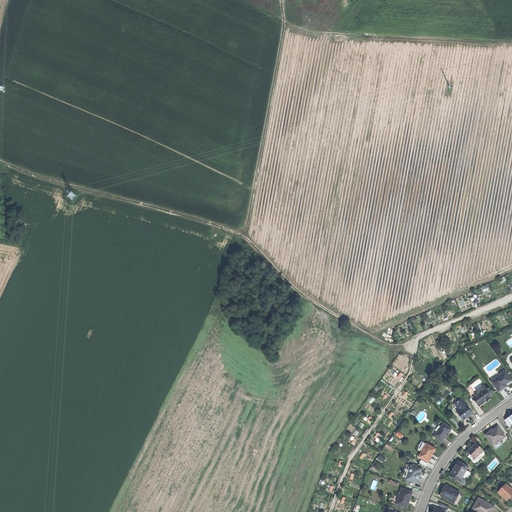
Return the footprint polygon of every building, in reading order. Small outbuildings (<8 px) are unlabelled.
[(445,368),(437,362),(433,367),(441,372),(445,368)] [(491,381),(499,392),(504,389),(502,387),(506,384),(506,385),(511,381),(505,371),(491,381)] [(473,398),(478,405),(484,401),(490,397),(485,389),(478,394),(476,396),(473,398)] [(457,412),(463,420),(467,417),(472,413),(461,398),(460,399),(457,402),(456,402),(461,409),(457,412)] [(452,405),(457,412),(461,409),(456,402),(452,405)] [(448,433),(451,429),(444,423),(434,436),(441,442),(446,436),(448,433)] [(485,435),(493,445),(505,436),(498,427),(493,431),(491,433),(490,432),(485,435)] [(467,452),(475,459),(484,451),(476,443),(471,448),(467,452)] [(433,455),(436,449),(426,444),(419,457),(429,462),(433,455)] [(450,477),(460,482),(469,467),(459,462),(454,470),(450,477)] [(416,482),(418,483),(420,478),(418,478),(420,472),(421,469),(411,465),(406,479),(416,483),(416,482)] [(500,493),(507,500),(511,496),(511,494),(511,489),(507,484),(503,488),(504,490),(500,493)] [(444,491),(441,496),(455,503),(460,493),(447,486),(444,491)] [(412,492),(401,488),(396,504),(405,508),(408,498),(410,499),(412,492)] [(492,511),(495,507),(487,503),(486,504),(482,502),(483,501),(478,498),(473,508),(480,511),(492,511)]
